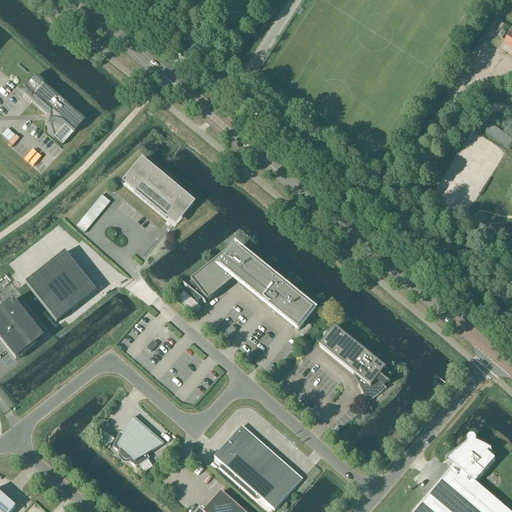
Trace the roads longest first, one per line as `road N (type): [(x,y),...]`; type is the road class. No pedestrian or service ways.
road 1 (secondary): [(495,356),(262,159)]
road 2 (unclassified): [(10,437),(102,366),(122,369),(192,426),(242,380)]
road 3 (unclassified): [(375,497),(495,356)]
road 4 (unclassified): [(375,497),(242,380)]
road 5 (secondary): [(262,159),(164,77)]
road 6 (secondary): [(164,77),(262,159)]
